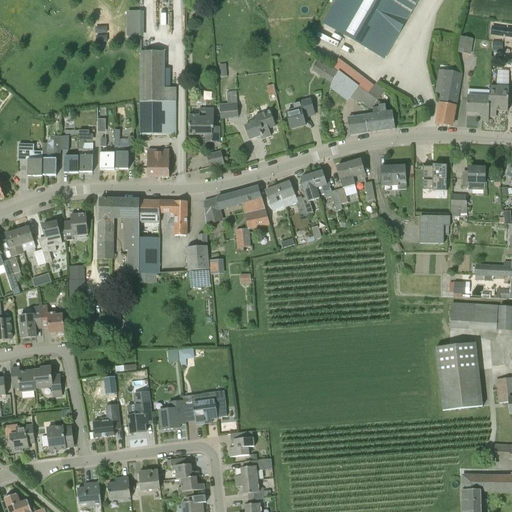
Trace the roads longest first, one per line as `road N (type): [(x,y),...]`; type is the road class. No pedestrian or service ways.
road 1 (tertiary): [(0,213),(69,191),(226,184),(373,140),(511,139)]
road 2 (residential): [(87,460),(206,449),(217,511)]
road 3 (residential): [(87,460),(65,356),(49,347),(0,357)]
